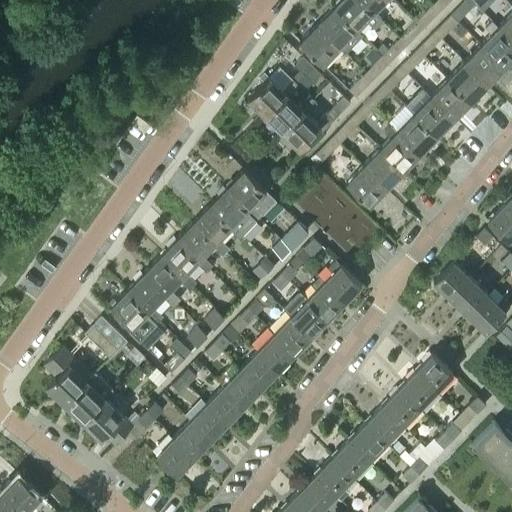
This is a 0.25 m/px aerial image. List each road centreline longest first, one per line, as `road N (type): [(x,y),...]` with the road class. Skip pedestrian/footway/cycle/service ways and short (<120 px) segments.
road 1 (residential): [(511,141),(399,276),(390,301),(234,511)]
road 2 (residential): [(0,370),(271,0)]
road 3 (residential): [(126,511),(0,416)]
